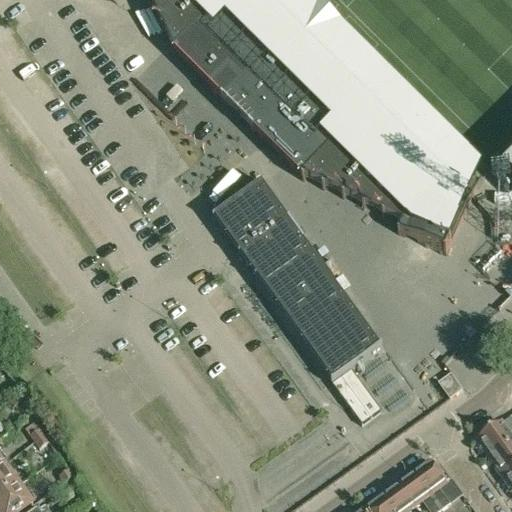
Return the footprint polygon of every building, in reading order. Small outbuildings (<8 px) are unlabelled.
[(308,0),(182,0),(404,222),(467,160),(308,0)] [(115,165),(125,159),(114,140),(104,146),(115,165)] [(334,386),(381,352),(262,188),(215,222),(334,386)] [(344,387),(367,426),(386,415),(363,376),(344,387)] [(438,386),(450,403),(462,393),(451,377),(438,386)] [(4,397),(9,404),(19,396),(14,389),(4,397)] [(24,402),(19,396),(9,404),(14,410),(24,402)] [(476,442),(477,443),(490,461),(511,444),(511,434),(509,436),(501,424),(476,442)] [(44,439),(34,425),(24,432),(35,446),(44,439)] [(54,452),(44,439),(35,446),(44,459),(54,452)] [(511,444),(490,461),(503,479),(511,472),(511,444)] [(74,480),(69,472),(67,474),(57,461),(50,466),(59,479),(58,480),(63,487),(74,480)] [(430,464),(414,476),(440,511),(443,511),(450,507),(440,492),(447,487),(430,464)] [(0,470),(0,501),(18,488),(5,470),(3,471),(2,469),(0,470)] [(511,472),(503,479),(511,491),(511,472)] [(440,511),(414,476),(398,487),(415,510),(422,505),(427,511),(440,511)] [(87,492),(81,483),(75,487),(80,496),(87,492)] [(398,487),(382,499),(391,511),(412,511),(415,510),(398,487)] [(0,511),(28,511),(33,509),(18,488),(0,501),(0,511)] [(366,511),(391,511),(382,499),(366,511)]
